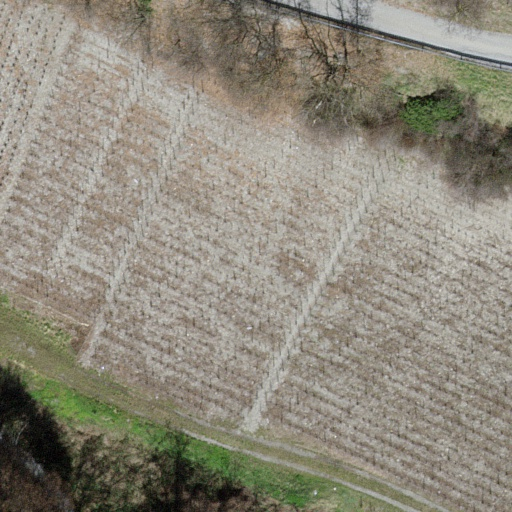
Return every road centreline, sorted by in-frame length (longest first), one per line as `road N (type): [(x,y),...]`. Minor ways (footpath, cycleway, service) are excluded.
road 1 (track): [(415,511),(330,471),(50,372),(0,326)]
road 2 (unclassified): [(511,58),(416,49),(273,0)]
